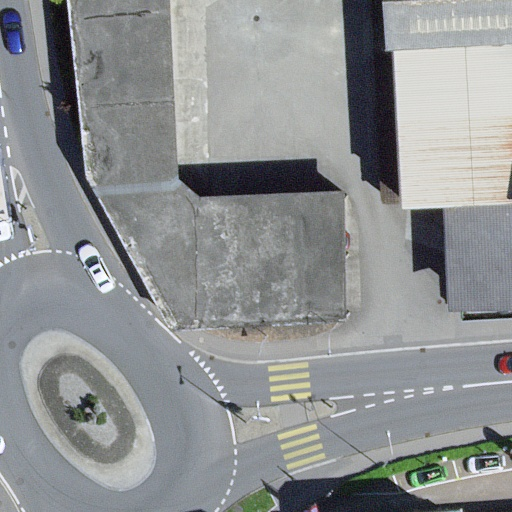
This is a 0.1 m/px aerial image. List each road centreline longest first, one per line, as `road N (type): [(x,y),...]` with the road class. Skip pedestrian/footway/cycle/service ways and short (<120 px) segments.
road 1 (tertiary): [(190,429),(511,386)]
road 2 (primary): [(190,429),(159,367),(112,316),(74,294),(40,292)]
road 3 (primary): [(40,292),(0,88)]
